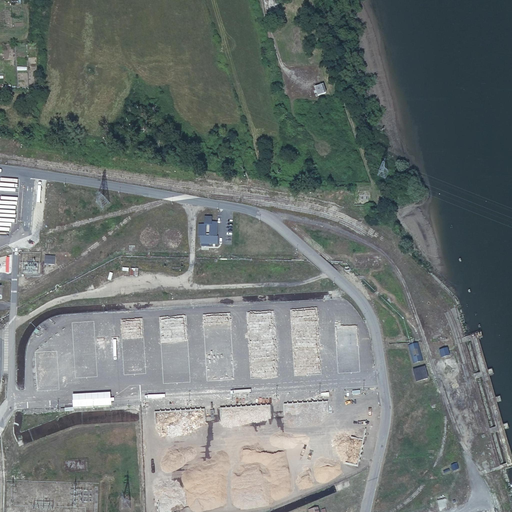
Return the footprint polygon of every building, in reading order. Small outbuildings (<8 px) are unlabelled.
[(315,87),(318,96),(326,93),(324,85),(315,87)] [(199,225),(199,237),(201,237),(201,244),(218,244),(218,237),(217,237),(217,222),(212,222),(212,217),(204,217),(204,225),(199,225)] [(55,264),(55,255),(45,255),(44,263),(55,264)] [(408,345),(414,363),(423,360),(418,342),(408,345)] [(448,347),(439,350),(441,357),(450,354),(448,347)] [(424,367),(413,370),(417,382),(428,379),(424,367)]
